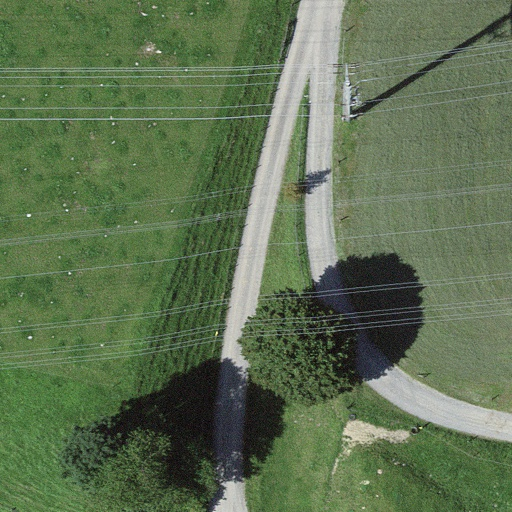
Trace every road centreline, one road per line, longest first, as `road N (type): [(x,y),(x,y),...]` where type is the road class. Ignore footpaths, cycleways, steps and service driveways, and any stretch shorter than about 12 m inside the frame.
road 1 (track): [(321,0),(318,199),(336,307),(360,356),(413,402),(511,427)]
road 2 (track): [(316,0),(254,252),(224,511)]
